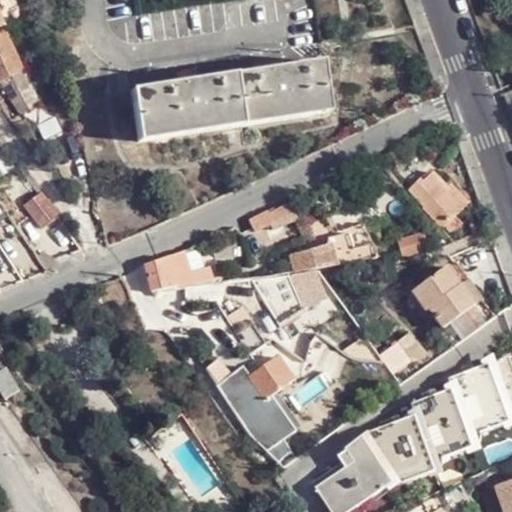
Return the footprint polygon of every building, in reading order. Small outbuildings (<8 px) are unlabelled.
[(0,0),(0,22),(19,13),(12,0),(0,0)] [(0,80),(21,69),(0,27),(0,80)] [(129,91),(139,144),(328,113),(320,61),(129,91)] [(21,69),(0,80),(0,89),(15,115),(38,102),(21,69)] [(447,230),(459,218),(444,201),(451,195),(433,177),(426,184),(423,182),(410,194),(447,230)] [(42,232),(61,219),(42,195),(25,207),(42,232)] [(444,201),(459,218),(465,212),(451,195),(444,201)] [(290,202),(248,220),(257,238),(298,220),(290,202)] [(32,252),(13,225),(1,232),(20,260),(32,252)] [(347,270),(352,270),(343,233),(334,235),(330,242),(330,244),(338,271),(347,270)] [(295,277),(315,274),(321,273),(338,271),(330,244),(293,256),(295,277)] [(173,292),(209,287),(206,271),(188,272),(183,249),(165,256),(173,292)] [(145,265),(152,294),(173,292),(165,256),(145,265)] [(444,325),(475,303),(460,282),(458,283),(446,267),(414,291),(428,310),(431,309),(444,325)] [(295,277),(288,277),(300,309),(325,300),(315,274),(295,277)] [(460,282),(475,303),(484,297),(467,276),(460,282)] [(410,331),(378,347),(390,371),(422,354),(410,331)] [(266,400),(295,382),(278,358),(238,386),(231,377),(216,389),(247,437),(266,453),(291,436),(266,400)] [(511,370),(508,358),(446,381),(450,391),(467,439),(511,422),(511,370)] [(0,376),(0,390),(9,403),(23,395),(7,372),(0,376)] [(452,398),(450,391),(436,397),(438,403),(452,398)] [(467,439),(452,398),(438,403),(436,397),(409,406),(413,418),(430,464),(471,449),(467,439)] [(415,424),(413,418),(399,423),(401,429),(415,424)] [(433,473),(415,424),(401,429),(399,423),(364,436),(370,452),(390,485),(392,488),(433,473)] [(343,450),(347,455),(365,444),(361,438),(343,450)] [(327,511),(347,511),(390,485),(370,452),(365,444),(347,455),(352,464),(313,488),(327,511)] [(511,511),(511,484),(494,491),(502,511),(511,511)]
